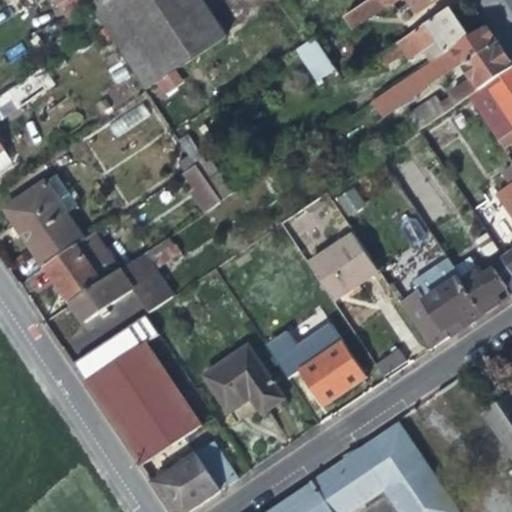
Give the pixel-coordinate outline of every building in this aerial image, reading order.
[(52,0),(62,13),(79,0),(52,0)] [(206,0),(95,0),(90,4),(103,24),(146,89),(157,82),(176,69),(195,57),(229,34),(206,0)] [(409,0),(419,13),(438,0),(368,0),(345,16),(354,30),(400,0),(409,0)] [(430,49),(436,59),(455,46),(471,36),(464,25),(452,7),(380,54),(388,66),(406,54),(411,61),(430,49)] [(420,129),(471,95),(511,66),(511,62),(504,50),(493,35),(471,49),(476,57),(463,65),(472,80),(450,94),(451,96),(444,101),(439,94),(409,113),(405,116),(416,132),(420,129)] [(338,70),(316,36),(297,48),(319,82),(338,70)] [(464,61),(455,46),(436,59),(392,88),(380,96),(391,112),(403,105),(432,86),(431,83),(464,61)] [(55,84),(43,64),(0,93),(0,117),(1,119),(55,84)] [(511,122),(511,66),(471,95),(507,149),(511,145),(511,139),(492,109),(488,111),(485,106),(496,98),(511,122)] [(184,81),(176,69),(157,82),(164,93),(184,81)] [(116,137),(151,114),(143,102),(109,125),(116,137)] [(0,168),(12,161),(5,149),(0,152),(0,168)] [(178,162),(185,173),(197,165),(190,154),(178,162)] [(221,202),(197,165),(185,173),(182,174),(192,189),(189,192),(204,213),(215,206),(221,202)] [(27,231),(23,234),(28,241),(45,266),(49,263),(86,239),(68,212),(79,205),(58,174),(48,182),(46,180),(10,205),(27,231)] [(348,217),(366,205),(353,186),(336,198),(348,217)] [(5,208),(23,234),(27,231),(10,205),(5,208)] [(62,282),(58,285),(70,302),(122,268),(97,232),(86,239),(49,263),(62,282)] [(382,271),(356,232),(310,264),(335,301),(362,283),(382,271)] [(476,241),(493,267),(507,258),(490,233),(476,241)] [(170,236),(122,268),(70,302),(85,324),(134,289),(140,298),(150,312),(176,294),(158,268),(181,253),(170,236)] [(456,266),(463,276),(477,266),(471,257),(456,266)] [(511,290),(511,292),(511,266),(510,263),(507,258),(493,267),(486,271),(481,264),(477,266),(463,276),(488,314),(505,302),(502,296),(505,294),(511,290)] [(301,261),(290,267),(303,288),(315,281),(301,261)] [(54,279),(58,285),(62,282),(49,263),(45,266),(54,279)] [(402,301),(434,349),(453,336),(450,331),(463,322),(466,327),(488,314),(463,276),(428,300),(420,289),(402,301)] [(306,327),(313,338),(289,354),(324,407),(347,391),(369,376),(345,340),(344,342),(325,314),(306,327)] [(460,332),(466,327),(463,322),(450,331),(453,336),(460,332)] [(148,341),(86,382),(101,404),(128,444),(143,467),(204,426),(148,341)] [(205,375),(230,413),(252,399),(263,415),(276,407),(286,400),(250,345),(205,375)] [(378,366),(387,380),(410,365),(401,351),(378,366)] [(511,407),(507,400),(487,412),(486,414),(511,453),(511,407)] [(457,511),(401,422),(312,482),(333,511),(360,511),(385,496),(395,511),(457,511)] [(215,443),(154,483),(173,511),(185,511),(199,504),(238,478),(215,443)] [(333,511),(312,482),(265,511),(333,511)]
